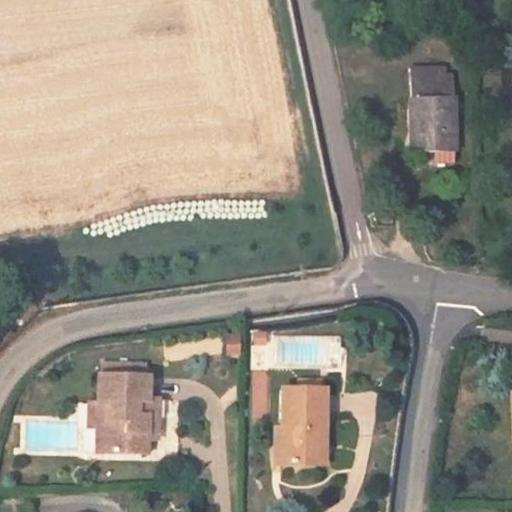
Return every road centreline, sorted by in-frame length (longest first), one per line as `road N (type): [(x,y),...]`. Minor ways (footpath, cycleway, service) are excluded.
road 1 (unclassified): [(369,276),(60,329),(11,361),(0,381)]
road 2 (unclassified): [(311,0),(369,276)]
road 3 (residential): [(437,287),(406,511)]
